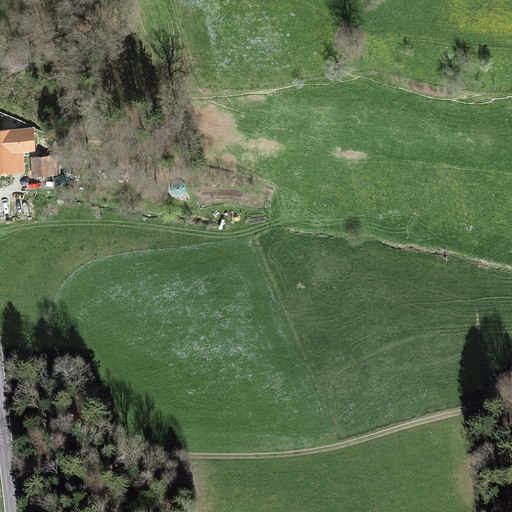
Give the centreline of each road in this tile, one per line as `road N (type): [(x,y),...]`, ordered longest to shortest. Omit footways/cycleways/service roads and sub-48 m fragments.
road 1 (track): [(511,405),(438,414),(332,448),(146,457),(111,475),(94,511)]
road 2 (secondary): [(13,511),(0,392)]
